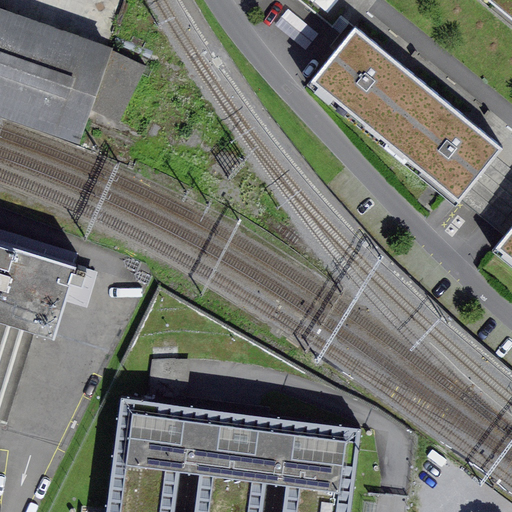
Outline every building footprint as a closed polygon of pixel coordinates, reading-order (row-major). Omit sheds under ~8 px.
[(0,112),(78,140),(89,108),(110,50),(0,11),(0,112)] [(308,83),(382,144),(429,86),(396,59),(355,26),(308,83)] [(171,79),(110,50),(89,108),(195,160),(214,119),(164,95),(171,79)] [(429,86),(382,144),(450,200),(455,204),(503,147),(498,142),(429,86)] [(511,225),(493,249),(511,264),(511,225)] [(0,422),(4,424),(33,328),(52,334),(58,314),(74,264),(0,241),(0,422)] [(349,511),(361,426),(121,395),(106,511),(349,511)]
